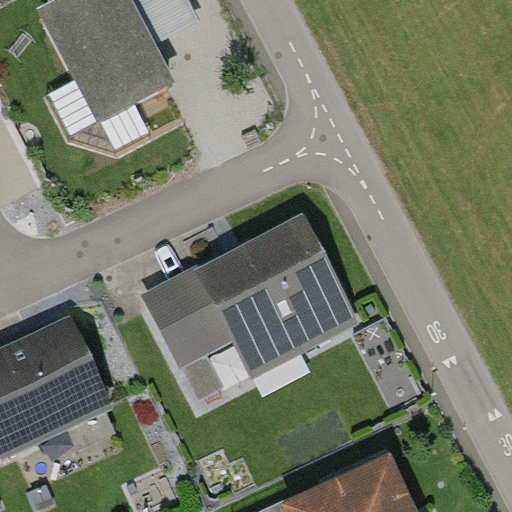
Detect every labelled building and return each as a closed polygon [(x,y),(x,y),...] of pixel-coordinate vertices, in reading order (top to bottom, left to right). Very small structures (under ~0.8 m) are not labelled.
[(173,95),(122,0),(74,0),(35,21),(96,136),(173,95)] [(198,25),(185,0),(136,0),(160,45),(198,25)] [(359,326),(310,219),(194,272),(243,379),(359,326)] [(184,280),(134,302),(169,379),(219,357),(184,280)] [(57,325),(0,351),(0,463),(100,415),(57,325)] [(398,511),(369,450),(250,507),(252,511),(398,511)]
